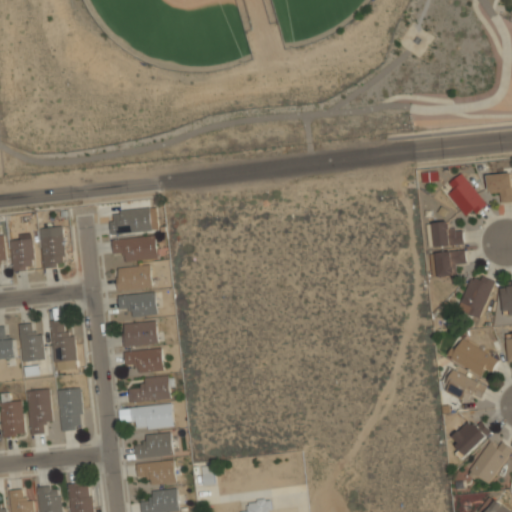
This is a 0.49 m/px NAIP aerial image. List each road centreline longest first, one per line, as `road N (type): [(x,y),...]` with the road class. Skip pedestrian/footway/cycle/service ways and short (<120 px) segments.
road 1 (tertiary): [(0,194),(511,138)]
road 2 (residential): [(89,220),(121,511)]
